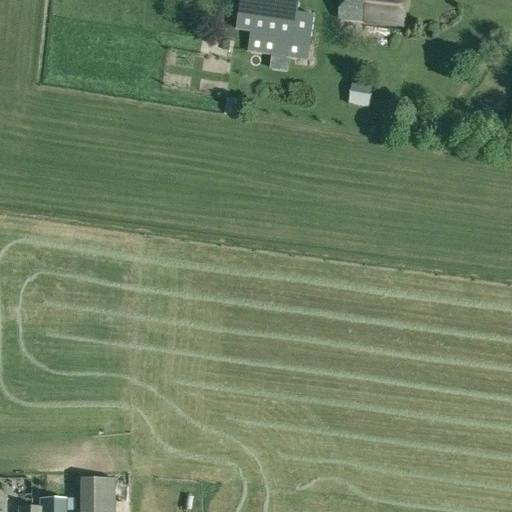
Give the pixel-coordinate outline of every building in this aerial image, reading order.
[(296,58),(308,60),(315,15),(298,13),(299,0),(239,0),(235,30),(250,32),(247,51),(296,58)] [(340,0),(337,20),(363,23),(363,25),(404,29),(407,0),(340,0)] [(307,67),(308,60),(296,58),(295,65),(307,67)] [(369,108),(372,84),(352,81),(348,105),(369,108)] [(121,511),(121,503),(110,503),(109,474),(75,475),(76,511),(121,511)] [(64,511),(65,500),(39,500),(39,508),(18,508),(17,511),(64,511)]
